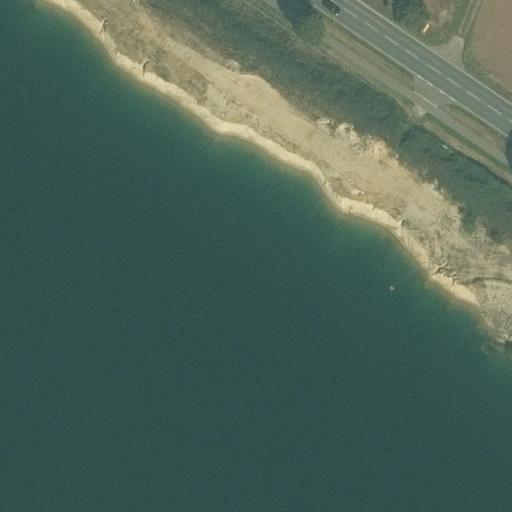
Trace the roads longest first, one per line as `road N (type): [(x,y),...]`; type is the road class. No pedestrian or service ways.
road 1 (primary): [(327,0),(511,125)]
road 2 (track): [(406,129),(474,0)]
